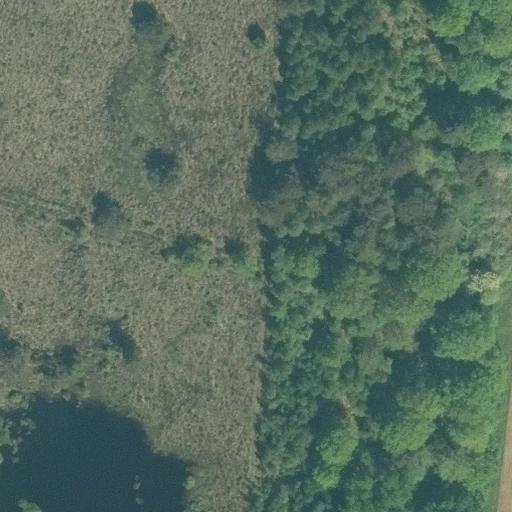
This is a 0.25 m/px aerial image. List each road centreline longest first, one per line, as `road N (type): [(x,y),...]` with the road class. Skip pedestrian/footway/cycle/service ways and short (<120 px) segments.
road 1 (track): [(0,199),(272,272),(484,312)]
road 2 (track): [(272,272),(252,358),(246,511)]
